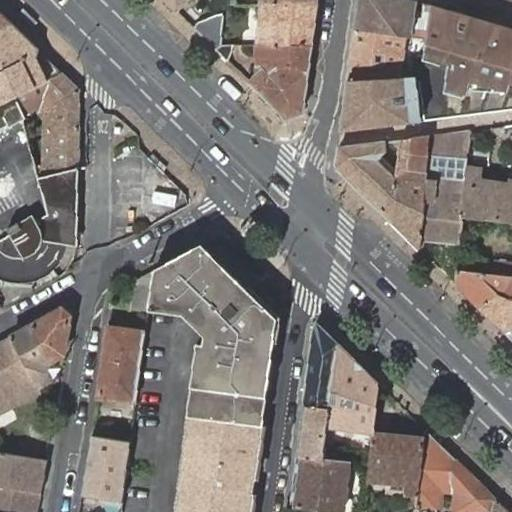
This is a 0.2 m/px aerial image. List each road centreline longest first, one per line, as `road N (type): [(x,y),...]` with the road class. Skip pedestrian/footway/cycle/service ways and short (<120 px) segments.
road 1 (primary): [(310,201),(100,0)]
road 2 (primary): [(303,253),(511,454)]
road 3 (primary): [(511,401),(310,201)]
road 4 (residential): [(267,511),(303,253)]
road 5 (residential): [(91,278),(54,511)]
road 6 (residential): [(99,51),(91,278)]
road 7 (residential): [(310,201),(342,0)]
road 8 (primary): [(99,51),(234,186)]
road 9 (residential): [(234,186),(212,210),(91,278)]
